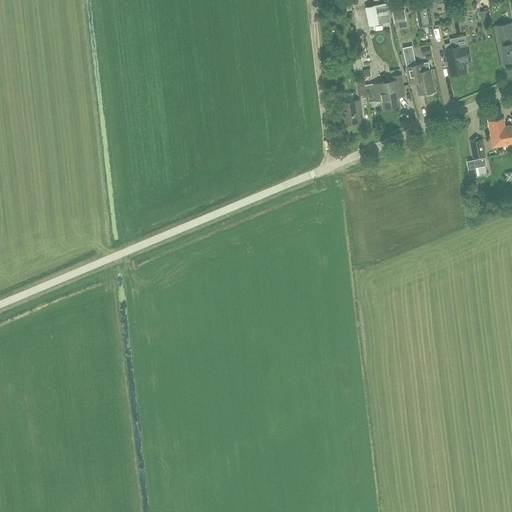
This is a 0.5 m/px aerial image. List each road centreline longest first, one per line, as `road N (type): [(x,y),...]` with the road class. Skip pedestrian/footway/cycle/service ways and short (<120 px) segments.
road 1 (unclassified): [(0,304),(511,90)]
road 2 (unknown): [(314,5),(333,165)]
